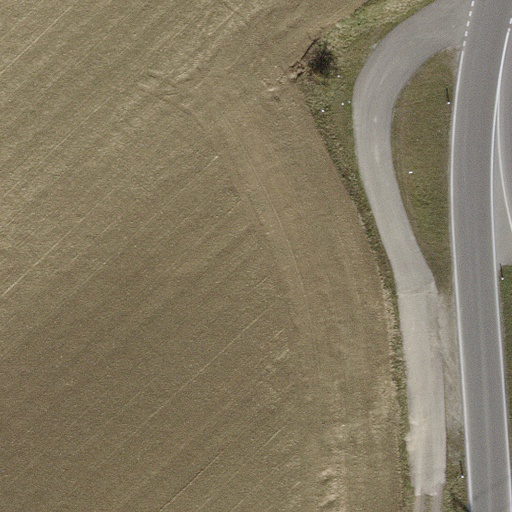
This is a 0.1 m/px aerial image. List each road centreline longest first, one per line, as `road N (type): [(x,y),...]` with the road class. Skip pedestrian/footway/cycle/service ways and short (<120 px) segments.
road 1 (track): [(511,17),(424,19),(391,56),(371,151),(412,270),(430,430),(427,511)]
road 2 (primary): [(504,119),(474,286),(491,511)]
